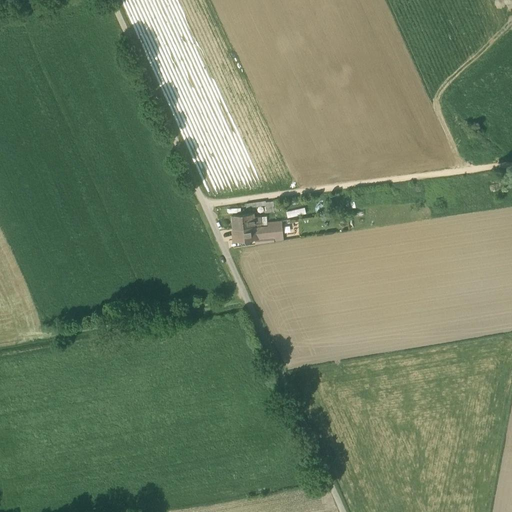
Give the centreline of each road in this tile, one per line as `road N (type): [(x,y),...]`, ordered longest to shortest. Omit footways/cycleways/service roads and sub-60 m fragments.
road 1 (residential): [(113,0),(342,511)]
road 2 (track): [(511,165),(206,206)]
road 3 (track): [(246,299),(0,342)]
